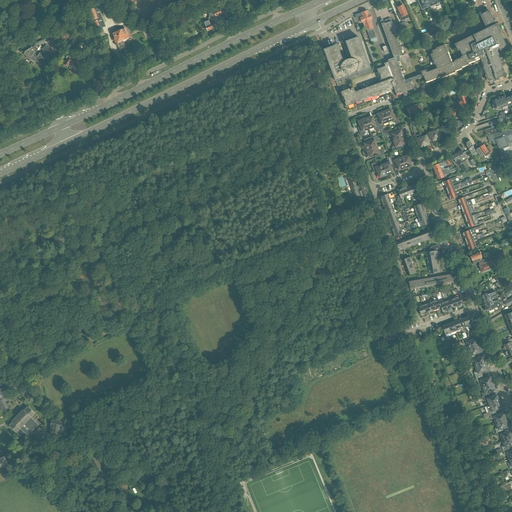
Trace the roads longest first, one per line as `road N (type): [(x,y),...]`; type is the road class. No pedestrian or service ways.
road 1 (primary): [(316,2),(60,126)]
road 2 (primary): [(68,142),(315,21)]
road 3 (residential): [(474,307),(425,169)]
road 4 (residential): [(425,169),(424,161),(468,132),(488,94),(511,82)]
